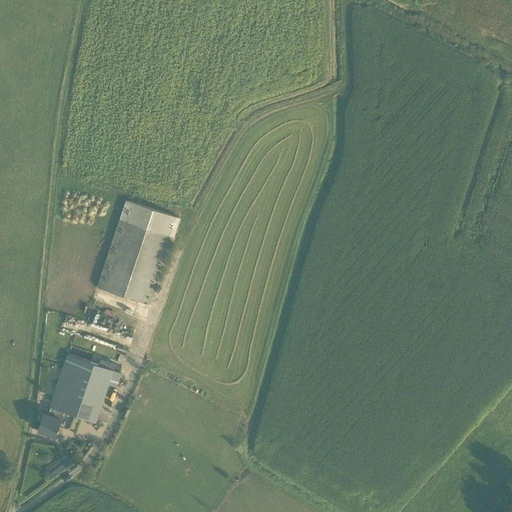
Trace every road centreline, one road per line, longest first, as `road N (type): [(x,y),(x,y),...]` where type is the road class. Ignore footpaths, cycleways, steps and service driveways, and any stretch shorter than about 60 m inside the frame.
road 1 (track): [(14,511),(55,151),(81,0)]
road 2 (track): [(189,222),(239,132),(346,80),(343,0)]
